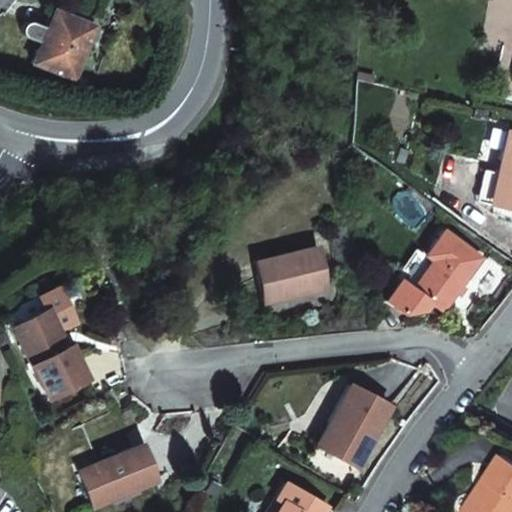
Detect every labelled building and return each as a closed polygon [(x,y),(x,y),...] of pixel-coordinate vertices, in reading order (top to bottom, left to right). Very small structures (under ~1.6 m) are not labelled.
[(32,64),(70,80),(93,27),(54,10),(47,28),(31,22),(28,22),(26,23),(24,24),(23,26),(22,28),(22,30),(22,33),(24,36),(26,37),(40,43),(32,64)] [(137,87),(144,89),(148,78),(141,75),(137,87)] [(511,132),(506,131),(495,174),(502,175),(495,205),(511,208),(511,132)] [(502,175),(495,174),(483,171),(476,200),(495,205),(502,175)] [(444,230),(425,256),(432,260),(411,288),(429,301),(441,310),(481,258),(444,230)] [(288,298),(326,288),(315,247),(249,263),(258,300),(287,294),(288,298)] [(432,260),(425,256),(415,248),(392,279),(396,282),(384,299),(401,311),(424,308),(429,301),(411,288),(432,260)] [(10,326),(48,398),(85,378),(66,343),(58,347),(52,336),(57,333),(44,309),(10,326)] [(349,384),(330,420),(340,425),(327,451),(358,466),(389,405),(349,384)] [(340,425),(330,420),(317,446),(327,451),(340,425)] [(91,508),(156,481),(141,443),(76,471),(91,508)] [(511,511),(511,460),(503,454),(485,481),(489,483),(469,511),(511,511)] [(469,511),(489,483),(485,481),(463,511),(469,511)] [(282,484),(273,499),(280,502),(273,511),(321,511),(323,508),(282,484)] [(273,511),(280,502),(273,499),(265,511),(273,511)]
